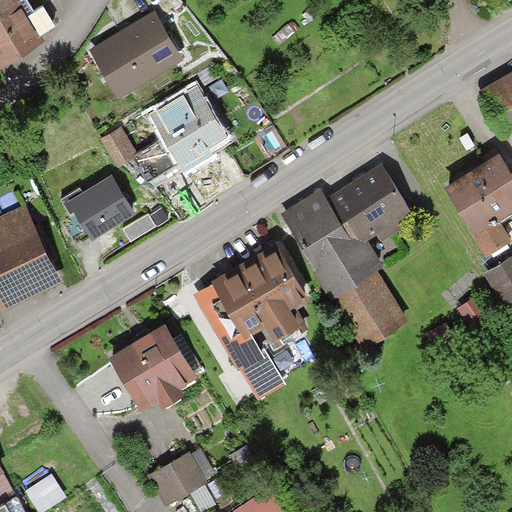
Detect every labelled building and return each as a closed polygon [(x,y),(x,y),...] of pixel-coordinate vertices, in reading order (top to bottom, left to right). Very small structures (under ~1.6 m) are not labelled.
[(0,0),(0,65),(60,30),(45,5),(30,15),(21,0),(0,0)] [(174,64),(147,17),(82,54),(108,101),(174,64)] [(511,72),(468,100),(510,166),(511,165),(511,72)] [(224,134),(202,98),(189,106),(183,97),(169,105),(167,103),(151,113),(161,130),(131,148),(119,128),(103,138),(119,164),(135,154),(154,187),(188,167),(183,158),(224,134)] [(511,182),(491,152),(432,191),(479,260),(507,241),(495,223),(511,211),(511,182)] [(325,182),(278,209),(330,301),(357,347),(407,319),(363,242),(405,218),(374,166),(330,191),(325,182)] [(113,176),(72,201),(93,238),(135,213),(113,176)] [(0,218),(0,291),(6,303),(59,276),(24,207),(0,218)] [(304,304),(273,252),(191,302),(237,378),(260,364),(245,339),(259,330),(284,371),(295,365),(303,378),(319,368),(301,339),(307,335),(293,310),(304,304)] [(511,315),(511,257),(485,274),(511,315)] [(165,325),(104,360),(134,413),(196,378),(165,325)] [(207,479),(189,449),(150,471),(168,501),(207,479)] [(0,484),(9,479),(0,463),(0,484)] [(43,511),(44,511),(70,497),(56,474),(30,490),(43,511)] [(297,511),(278,482),(232,511),(297,511)] [(26,511),(14,490),(0,498),(0,511),(26,511)]
